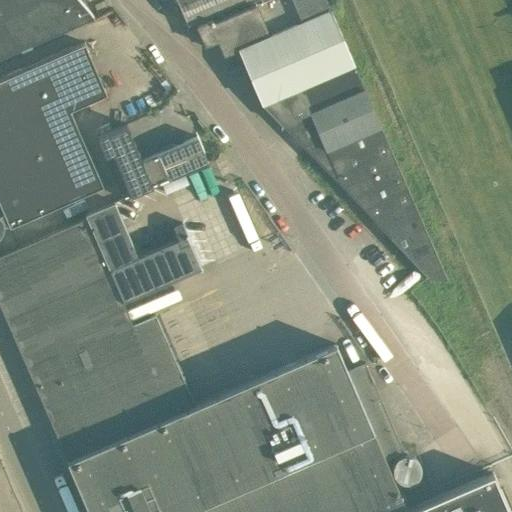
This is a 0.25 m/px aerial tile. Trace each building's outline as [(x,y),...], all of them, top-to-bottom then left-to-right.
[(0,0),(0,56),(93,16),(79,0),(0,0)] [(242,0),(176,0),(187,24),(242,0)] [(239,48),(262,101),(353,62),(329,7),(326,0),(263,0),(213,22),(212,18),(197,25),(205,45),(218,39),(224,54),(239,48)] [(0,78),(0,204),(3,211),(0,212),(0,224),(8,223),(9,225),(102,185),(69,109),(106,93),(84,42),(0,78)] [(380,126),(353,62),(262,101),(263,104),(262,105),(281,124),(428,277),(447,280),(380,126)] [(126,124),(97,137),(123,197),(133,193),(208,162),(196,136),(141,159),(126,124)] [(0,255),(0,305),(28,369),(90,511),(400,511),(406,509),(384,460),(346,370),(334,344),(195,404),(155,313),(132,323),(122,301),(201,267),(181,221),(172,225),(177,238),(137,256),(114,201),(85,213),(86,217),(19,247),(0,255)] [(402,452),(402,451),(376,391),(364,363),(346,370),(384,460),(402,452)] [(406,509),(400,511),(510,511),(493,472),(406,510),(406,509)]
